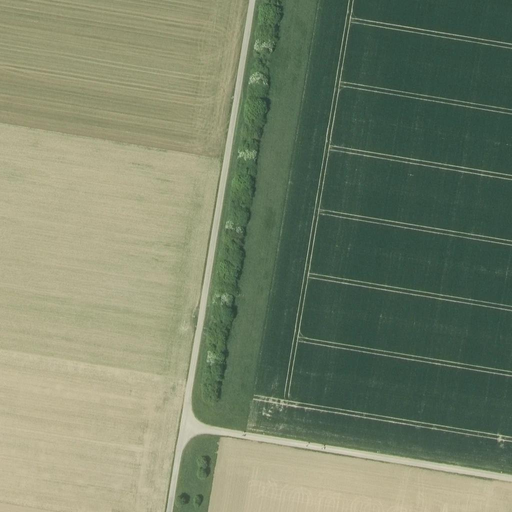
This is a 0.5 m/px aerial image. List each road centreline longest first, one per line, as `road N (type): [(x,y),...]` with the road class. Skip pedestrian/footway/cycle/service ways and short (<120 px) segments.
road 1 (track): [(253,0),(170,511)]
road 2 (track): [(511,479),(184,426)]
